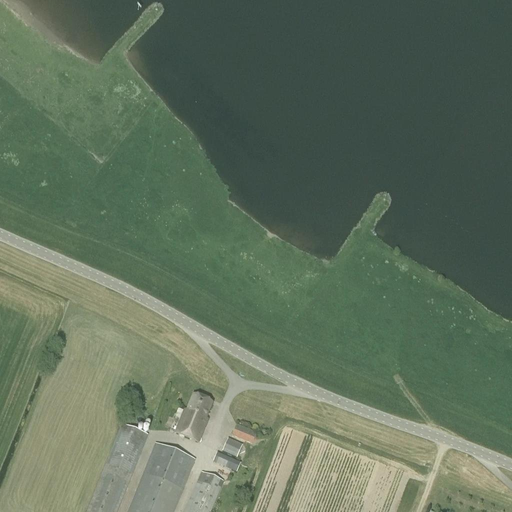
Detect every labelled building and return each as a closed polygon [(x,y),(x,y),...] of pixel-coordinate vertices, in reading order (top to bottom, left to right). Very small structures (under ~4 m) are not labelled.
[(186,412),(184,411),(174,434),(198,444),(208,421),(206,420),(212,405),(192,397),(186,412)] [(251,446),(256,433),(236,425),(231,437),(251,446)] [(121,426),(102,475),(87,511),(117,511),(147,437),(121,426)] [(237,459),(242,446),(227,439),(221,453),(237,459)] [(184,458),(155,446),(128,511),(174,511),(194,462),(184,458)] [(240,465),(217,455),(213,464),(236,474),(240,465)] [(200,473),(198,479),(184,511),(211,511),(221,488),(223,483),(200,473)]
